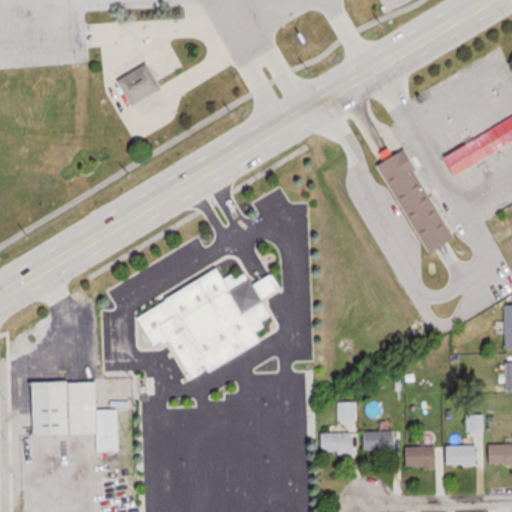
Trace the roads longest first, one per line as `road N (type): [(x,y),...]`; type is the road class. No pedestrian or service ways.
road 1 (primary): [(0,291),(474,0)]
road 2 (residential): [(511,497),(361,503)]
